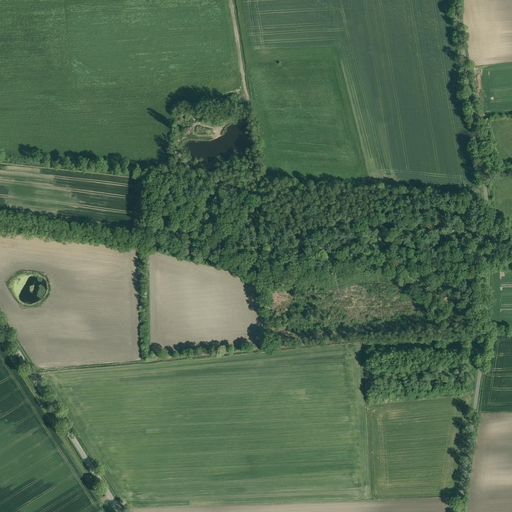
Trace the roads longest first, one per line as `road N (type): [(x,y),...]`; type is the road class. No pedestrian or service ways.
road 1 (unclassified): [(454,0),(488,202),(484,337),(459,511)]
road 2 (track): [(486,264),(257,270),(0,223)]
road 3 (unclassified): [(116,511),(0,326)]
